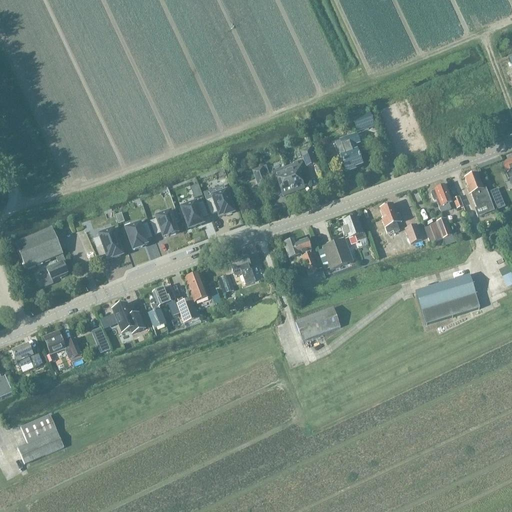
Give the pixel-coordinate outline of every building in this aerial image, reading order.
[(374,127),(369,114),(352,120),(357,133),(374,127)] [(341,148),(337,149),(340,158),(346,173),(355,170),(354,169),(362,166),(361,163),(360,162),(356,152),(354,146),(359,144),(356,136),(344,140),(339,142),(341,148)] [(310,149),(301,153),(306,168),(315,164),(310,149)] [(511,160),(501,165),(508,180),(511,178),(511,160)] [(286,173),(293,193),(303,189),(298,175),(301,174),(300,171),(304,170),(301,163),(290,166),(292,171),(286,173)] [(282,197),(293,193),(286,173),(280,175),(278,171),(267,175),(265,169),(253,174),(258,189),(269,185),(269,183),(270,182),(274,181),(275,183),(277,182),(282,197)] [(469,195),(470,195),(476,210),(491,204),(485,189),(483,190),(477,174),(464,179),(468,189),(467,189),(469,195)] [(198,186),(190,189),(194,200),(202,197),(198,186)] [(440,187),(437,188),(436,190),(434,191),(432,192),(431,194),(433,201),(435,202),(438,201),(435,202),(440,215),(451,211),(448,205),(452,204),(446,186),(442,188),(440,187)] [(233,214),(226,193),(212,198),(212,199),(206,202),(210,215),(217,213),(219,218),(224,216),(224,217),(233,214)] [(457,209),(462,207),(459,198),(453,200),(457,209)] [(181,209),(189,230),(198,226),(198,225),(202,223),(201,218),(207,216),(202,203),(196,205),(195,204),(181,209)] [(396,225),(401,223),(398,216),(396,217),(392,206),(380,211),(383,220),(381,220),(387,235),(393,232),(393,234),(399,232),(396,225)] [(177,234),(170,213),(156,218),(156,220),(150,222),(155,235),(161,233),(163,238),(168,236),(168,237),(177,234)] [(345,229),(341,230),(344,238),(348,237),(349,240),(356,237),(358,243),(360,242),(362,247),(368,245),(364,234),(362,235),(356,219),(343,223),(345,229)] [(445,220),(436,224),(431,225),(437,241),(442,240),(445,246),(454,243),(445,220)] [(125,230),(133,250),(142,247),(141,246),(146,244),(144,239),(151,236),(146,223),(139,226),(139,224),(125,230)] [(410,245),(421,241),(416,226),(405,230),(410,245)] [(46,271),(48,275),(41,278),(45,287),(52,284),(51,282),(67,275),(63,265),(65,264),(62,256),(62,255),(56,241),(51,230),(15,245),(20,256),(26,271),(56,258),(59,266),(46,271)] [(100,239),(93,241),(99,258),(106,256),(107,260),(112,258),(113,260),(122,256),(120,250),(122,250),(119,242),(117,242),(113,231),(99,236),(100,239)] [(288,260),(310,252),(306,241),(296,244),(295,240),(283,245),(288,260)] [(344,257),(349,256),(344,241),(322,249),(329,271),(347,265),(344,257)] [(311,254),(301,258),(308,276),(313,274),(317,270),(315,264),(314,263),(311,254)] [(246,257),(229,263),(233,275),(234,277),(235,277),(236,278),(241,276),(240,275),(243,274),(244,276),(242,277),(246,286),(255,283),(246,257)] [(501,279),(507,291),(511,287),(511,276),(510,274),(501,279)] [(199,275),(193,277),(191,276),(188,277),(187,279),(185,280),(194,304),(209,298),(206,289),(204,290),(199,275)] [(223,295),(233,292),(228,276),(218,279),(223,295)] [(478,310),(479,309),(470,277),(415,293),(425,325),(478,310)] [(153,294),(155,300),(151,301),(150,303),(152,310),(158,308),(165,305),(166,307),(168,307),(172,317),(178,315),(175,309),(176,308),(173,302),(171,303),(169,296),(167,297),(164,289),(153,294)] [(199,319),(192,301),(177,307),(184,325),(199,319)] [(126,305),(112,311),(121,334),(130,331),(132,335),(144,330),(138,315),(132,317),(126,305)] [(333,309),(295,323),(302,342),(340,328),(333,309)] [(160,310),(147,315),(156,338),(169,333),(164,321),(163,320),(160,310)] [(107,345),(101,331),(94,333),(99,348),(107,345)] [(44,339),(50,356),(64,351),(68,361),(70,361),(70,362),(81,358),(75,340),(64,344),(60,333),(44,339)] [(12,352),(16,364),(19,369),(27,366),(28,366),(31,365),(33,369),(42,365),(38,354),(32,357),(27,346),(12,352)] [(5,377),(1,379),(0,376),(0,395),(11,391),(5,377)] [(27,445),(17,449),(25,466),(47,456),(63,448),(64,448),(57,433),(50,416),(20,429),(27,445)]
